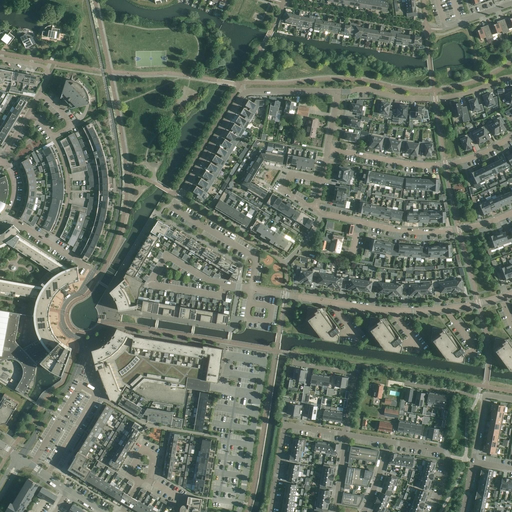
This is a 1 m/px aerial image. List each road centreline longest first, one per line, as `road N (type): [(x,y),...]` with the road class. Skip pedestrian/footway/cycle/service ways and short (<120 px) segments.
road 1 (residential): [(499,296),(416,311),(251,289),(256,258),(173,208),(243,93),(337,92)]
road 2 (residential): [(316,210),(433,232),(511,213)]
road 3 (residential): [(327,149),(438,165),(511,136)]
road 4 (residential): [(337,92),(445,97),(511,76)]
road 5 (residential): [(347,436),(285,426),(270,511)]
road 6 (residential): [(295,362),(354,372),(347,436)]
road 7 (residential): [(432,511),(447,454),(388,441)]
